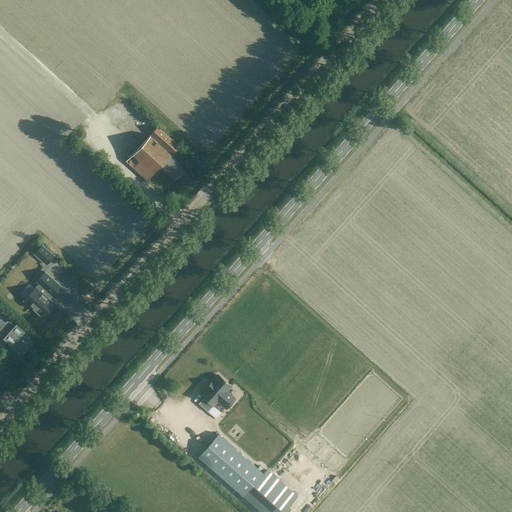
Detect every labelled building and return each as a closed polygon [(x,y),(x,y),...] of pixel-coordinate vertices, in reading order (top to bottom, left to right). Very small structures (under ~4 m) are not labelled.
[(172,154),(179,147),(158,127),(151,135),(168,150),(167,151),(150,136),(126,162),(147,181),(159,168),(174,181),(185,168),(170,155),(172,153),(172,154)] [(44,243),(35,252),(48,264),(56,255),(44,243)] [(61,287),(45,272),(36,281),(39,284),(36,287),(35,288),(29,283),(19,294),(25,299),(24,300),(43,317),(55,304),(48,299),(52,295),(53,296),(61,287)] [(35,341),(10,318),(5,323),(0,319),(0,345),(2,347),(7,342),(22,355),(35,341)] [(198,404),(208,412),(213,406),(218,401),(226,408),(235,398),(227,391),(231,386),(218,375),(213,381),(212,381),(206,388),(207,389),(201,395),(204,397),(198,404)] [(243,496),(263,474),(218,434),(198,456),(243,496)] [(283,491),(263,511),(282,511),(294,499),(283,490),(283,491)]
